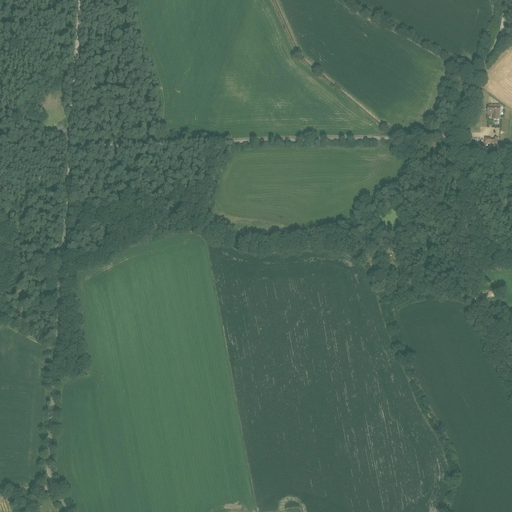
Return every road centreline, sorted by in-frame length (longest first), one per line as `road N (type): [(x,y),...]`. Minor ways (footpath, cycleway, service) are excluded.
road 1 (track): [(71,145),(453,137),(499,31),(504,0)]
road 2 (unclassified): [(64,511),(47,461),(71,145)]
road 3 (track): [(71,145),(81,0)]
